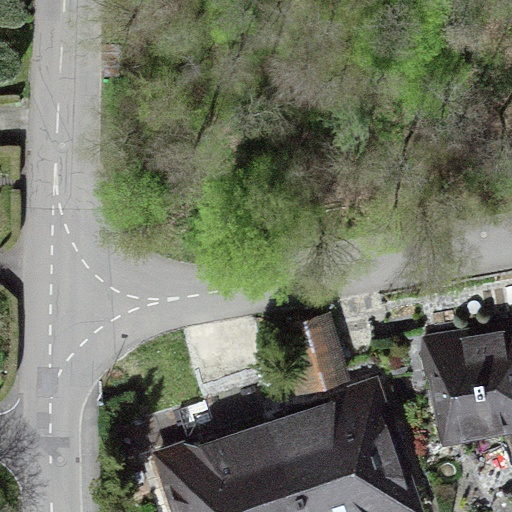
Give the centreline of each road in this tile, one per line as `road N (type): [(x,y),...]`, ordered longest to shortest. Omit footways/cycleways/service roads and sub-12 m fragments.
road 1 (residential): [(52,309),(224,292),(511,242)]
road 2 (residential): [(52,309),(62,0)]
road 3 (residential): [(52,446),(52,309)]
